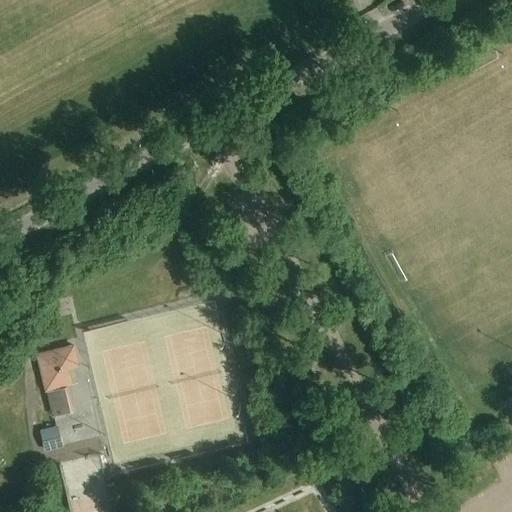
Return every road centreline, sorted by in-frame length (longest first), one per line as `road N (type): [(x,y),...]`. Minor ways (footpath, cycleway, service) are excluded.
road 1 (residential): [(216,122),(425,511)]
road 2 (tertiary): [(216,122),(436,0)]
road 3 (tertiary): [(0,240),(216,122)]
